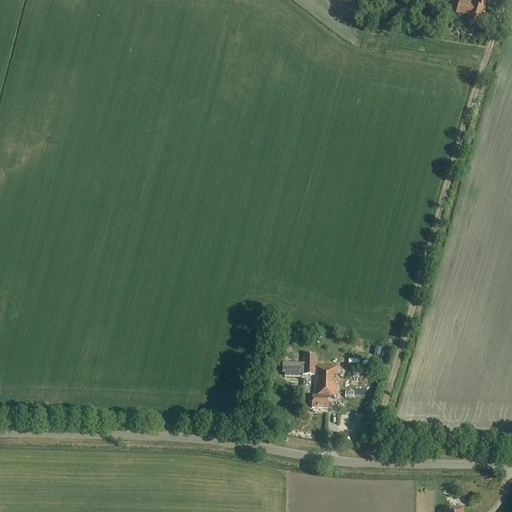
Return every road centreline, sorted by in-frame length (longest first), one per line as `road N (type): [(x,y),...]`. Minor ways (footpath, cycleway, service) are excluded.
road 1 (unclassified): [(511,465),(349,462),(169,436),(0,432)]
road 2 (track): [(366,462),(503,0)]
